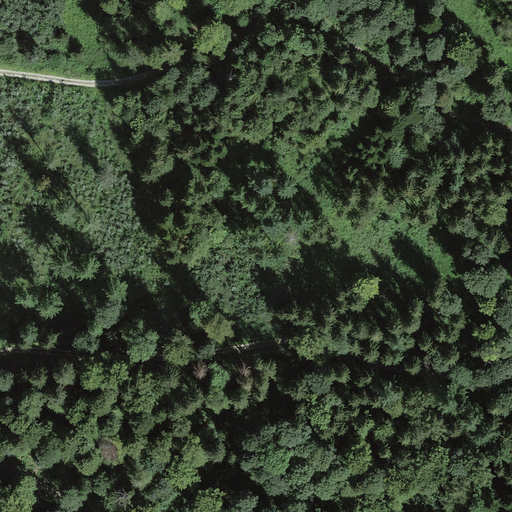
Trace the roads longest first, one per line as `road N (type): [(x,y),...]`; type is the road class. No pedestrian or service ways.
road 1 (track): [(511,114),(483,115),(425,94),(337,32),(278,26),(221,35),(127,79),(0,72)]
road 2 (track): [(0,350),(171,356),(298,339),(396,369),(511,388)]
